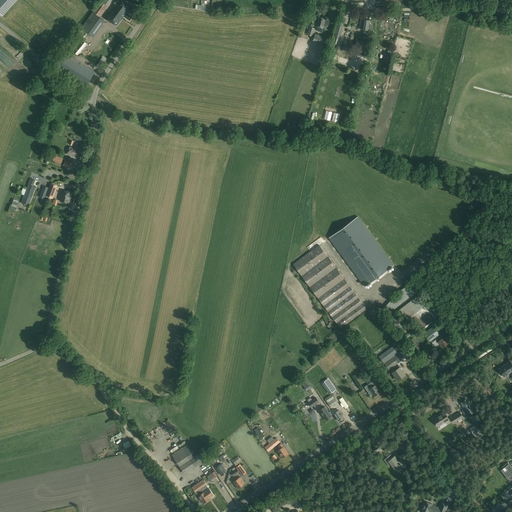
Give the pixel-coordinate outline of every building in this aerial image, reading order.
[(16,0),(0,0),(0,14),(2,16),(16,0)] [(81,28),(87,33),(90,30),(94,33),(103,20),(99,17),(107,6),(107,7),(112,0),(106,0),(103,4),(101,2),(93,12),(92,12),(81,28)] [(106,18),(116,26),(124,16),(129,21),(132,17),(127,13),(126,14),(126,13),(128,10),(133,14),(136,10),(121,0),(119,0),(117,2),(116,1),(114,4),(116,5),(106,18)] [(326,19),(319,17),(316,26),(318,26),(316,30),(321,32),(326,19)] [(361,19),(359,29),(364,30),(363,34),(369,35),(369,30),(368,30),(369,20),(361,19)] [(331,42),(337,44),(343,23),(337,21),(331,42)] [(315,29),(309,27),(307,34),(312,36),(315,29)] [(312,41),(324,45),(327,37),(321,35),(321,36),(315,34),(312,41)] [(370,48),(371,43),(357,40),(356,45),(370,48)] [(88,44),(83,41),(75,51),(74,52),(78,55),(79,53),(80,54),(88,44)] [(54,68),(86,88),(95,72),(64,52),(54,68)] [(70,147),(67,154),(77,158),(80,150),(70,147)] [(21,203),(28,206),(36,187),(33,186),(35,180),(31,179),(21,203)] [(57,186),(56,186),(50,184),(46,195),(53,198),(57,186)] [(44,199),(48,188),(44,186),(40,197),(44,199)] [(70,197),(72,193),(70,193),(70,191),(68,191),(67,192),(63,191),(61,199),(60,201),(68,203),(70,197)] [(329,238),(365,287),(394,265),(358,217),(329,238)] [(319,245),(293,264),(340,329),(367,309),(364,306),(319,245)] [(401,305),(415,290),(409,284),(395,299),(401,305)] [(420,294),(407,304),(425,327),(435,320),(429,312),(432,309),(420,294)] [(405,328),(390,310),(385,313),(400,332),(405,328)] [(424,333),(430,342),(440,334),(434,326),(424,333)] [(445,333),(442,335),(436,340),(439,344),(439,343),(442,347),(451,341),(446,335),(445,333)] [(393,346),(379,356),(389,370),(409,354),(404,348),(399,353),(395,348),(398,345),(395,341),(391,344),(393,346)] [(370,362),(364,366),(373,377),(378,372),(370,362)] [(511,364),(510,362),(499,369),(504,377),(511,371),(511,364)] [(399,367),(392,372),(398,380),(405,375),(399,367)] [(321,384),(324,387),(327,385),(332,392),(336,389),(328,379),(321,384)] [(372,382),(369,384),(365,387),(368,391),(368,390),(371,394),(372,393),(375,396),(380,392),(375,385),(372,382)] [(305,389),(307,391),(311,390),(314,396),(316,395),(312,386),(305,389)] [(311,407),(319,402),(316,397),(308,402),(311,407)] [(337,402),(334,397),(327,402),(330,407),(337,402)] [(465,399),(461,402),(466,411),(464,412),(466,417),(474,412),(465,399)] [(333,414),(331,411),(329,412),(325,406),(319,410),(322,415),(323,415),(324,416),(323,416),(326,420),(327,420),(329,419),(329,418),(331,416),(331,415),(333,414)] [(336,408),(331,411),(333,414),(338,421),(339,420),(341,419),(343,417),(339,410),(338,411),(336,408)] [(434,419),(439,426),(449,420),(444,412),(434,419)] [(462,420),(461,418),(463,417),(460,412),(451,418),(453,423),(457,420),(459,422),(462,420)] [(280,442),(277,437),(264,447),(268,452),(280,442)] [(125,448),(131,445),(128,440),(122,442),(125,448)] [(283,458),(288,453),(287,451),(281,443),(279,445),(281,448),(277,451),(283,458)] [(375,453),(378,451),(381,448),(378,444),(371,449),(375,453)] [(184,474),(199,465),(187,446),(172,456),(184,474)] [(384,459),(386,462),(389,466),(391,464),(395,468),(398,466),(401,470),(406,466),(400,459),(398,461),(394,456),(392,457),(390,455),(384,459)] [(511,464),(510,465),(509,463),(505,467),(511,475),(511,487),(503,494),(506,498),(511,493),(511,467),(511,466),(511,464)] [(216,467),(222,475),(226,473),(225,472),(227,471),(222,464),(221,465),(220,464),(216,467)] [(240,473),(244,470),(240,464),(236,467),(240,473)] [(202,468),(198,470),(201,475),(210,469),(207,465),(202,468)] [(243,482),(240,477),(233,482),(238,488),(244,484),(243,482)] [(208,498),(209,497),(213,495),(208,488),(208,489),(206,486),(202,480),(193,487),(196,492),(195,492),(198,496),(197,496),(203,503),(209,499),(208,498)] [(428,511),(429,511),(448,511),(445,511),(448,504),(442,502),(440,507),(440,508),(439,508),(431,505),(432,504),(431,504),(431,505),(429,504),(429,503),(424,501),(420,511),(428,511)]
